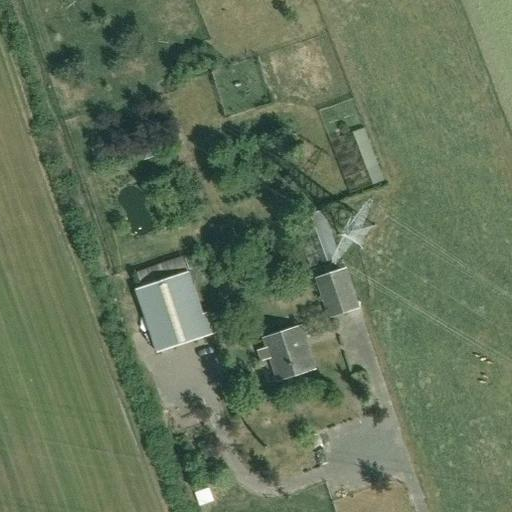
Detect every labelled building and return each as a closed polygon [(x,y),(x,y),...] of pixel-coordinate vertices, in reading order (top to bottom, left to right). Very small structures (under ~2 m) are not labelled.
[(353,133),(367,171),(378,166),(364,129),(353,133)] [(323,211),(310,216),(327,263),(340,258),(323,211)] [(189,269),(203,264),(199,252),(185,257),(189,269)] [(362,309),(348,268),(316,279),(329,319),(362,309)] [(210,336),(203,314),(189,272),(136,289),(158,353),(210,336)] [(301,327),(265,339),(279,381),(315,369),(301,327)]
